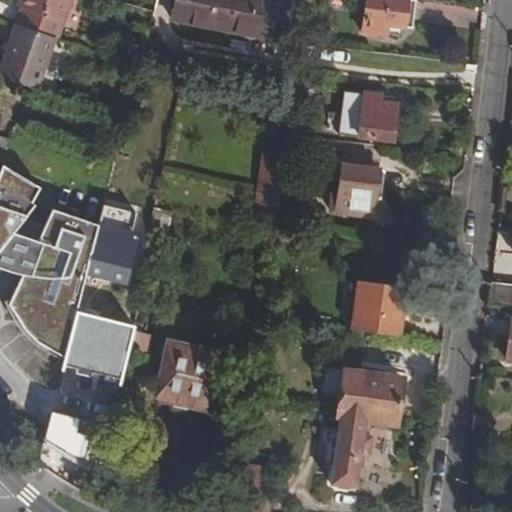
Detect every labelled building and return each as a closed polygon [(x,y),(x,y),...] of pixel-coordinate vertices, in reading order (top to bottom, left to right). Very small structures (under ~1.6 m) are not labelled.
[(22,10),(16,26),(56,40),(58,41),(72,0),(21,0),(18,9),(22,10)] [(177,0),(173,21),(227,30),(233,0),(177,0)] [(287,0),(233,0),(227,30),(280,41),(288,0),(287,0)] [(403,0),(364,0),(361,32),(375,35),(377,24),(386,25),(400,27),(413,21),(414,10),(405,0),(403,0)] [(126,7),(123,18),(144,25),(148,14),(126,7)] [(377,24),(375,35),(385,36),(386,25),(377,24)] [(16,26),(0,72),(40,86),(56,40),(16,26)] [(0,72),(0,71),(0,77),(39,90),(40,86),(0,72)] [(340,134),(393,141),(397,107),(377,105),(378,96),(345,93),(340,134)] [(0,171),(0,172),(3,165),(12,140),(0,135),(0,130),(3,123),(0,121),(0,171)] [(267,156),(260,197),(278,201),(281,181),(284,161),(284,159),(267,156)] [(284,161),(281,181),(294,183),(296,163),(284,161)] [(56,350),(66,354),(88,271),(94,248),(100,224),(54,209),(42,237),(18,228),(44,196),(35,193),(46,180),(3,165),(0,172),(0,263),(1,264),(10,268),(19,271),(25,272),(12,301),(16,309),(21,318),(27,326),(32,331),(37,337),(46,343),(56,350)] [(333,193),(330,214),(350,217),(351,212),(364,213),(374,207),(378,172),(342,167),(338,193),(333,193)] [(154,208),(147,242),(164,246),(171,211),(154,208)] [(103,210),(100,224),(130,233),(134,218),(103,210)] [(100,224),(94,248),(106,250),(109,235),(128,241),(130,233),(100,224)] [(94,248),(88,271),(126,281),(136,242),(128,241),(109,235),(106,250),(94,248)] [(140,288),(91,276),(57,408),(44,459),(93,492),(140,288)] [(402,335),(408,287),(358,280),(352,328),(402,335)] [(487,306),(511,308),(511,285),(490,283),(487,306)] [(134,331),(129,357),(148,362),(154,336),(134,331)] [(170,346),(158,397),(207,408),(219,358),(170,346)] [(341,420),(332,485),(357,489),(368,424),(396,428),(402,379),(347,373),(339,420),(341,420)] [(238,465),(232,511),(255,511),(262,468),(238,465)]
